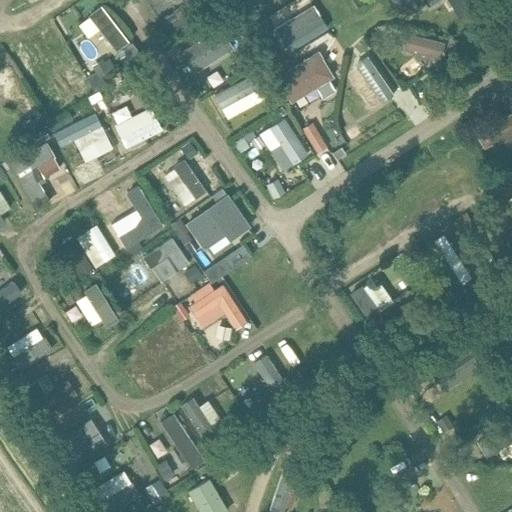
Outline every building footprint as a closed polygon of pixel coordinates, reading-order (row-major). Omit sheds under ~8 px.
[(164,19),(172,32),(206,9),(200,0),(182,0),(186,4),(164,19)] [(258,0),(267,14),(288,0),(258,0)] [(392,0),(399,10),(415,0),(427,0),(429,3),(434,0),(392,0)] [(446,0),(453,10),(463,4),(460,0),(446,0)] [(275,28),(289,51),(326,28),(312,5),(275,28)] [(89,17),(79,25),(88,38),(98,30),(115,51),(128,42),(100,6),(88,16),(89,17)] [(185,48),(198,70),(229,51),(216,30),(185,48)] [(437,40),(403,33),(399,49),(434,56),(437,40)] [(132,42),(122,50),(129,59),(139,52),(132,42)] [(333,78),(319,52),(274,79),(288,103),(317,87),(323,97),(333,92),(327,81),(333,78)] [(104,57),(93,63),(97,71),(100,75),(102,74),(111,69),(115,66),(109,56),(105,59),(104,57)] [(375,57),(350,71),(371,109),(397,96),(375,57)] [(0,92),(11,92),(11,71),(0,70),(0,92)] [(265,99),(252,75),(211,97),(218,109),(220,108),(226,120),(265,99)] [(126,147),(161,129),(151,109),(132,119),(126,108),(113,114),(118,125),(116,126),(126,147)] [(74,122),(68,112),(49,123),(55,133),(74,122)] [(482,148),(511,129),(511,112),(475,136),(482,148)] [(84,161),(111,148),(94,114),(55,134),(60,144),(73,138),(84,161)] [(285,119),(272,127),(282,142),(269,150),(282,170),(308,153),(285,119)] [(343,131),(351,143),(365,133),(357,121),(343,131)] [(244,136),(233,143),(239,153),(250,146),(247,142),(244,136)] [(34,172),(35,165),(55,154),(48,141),(10,162),(37,209),(51,201),(34,172)] [(333,154),(337,159),(344,154),(341,148),(333,154)] [(204,191),(184,162),(164,175),(184,205),(204,191)] [(136,208),(111,224),(119,237),(126,248),(127,247),(130,252),(141,246),(137,241),(162,226),(138,187),(128,194),(136,208)] [(229,197),(187,224),(196,236),(201,243),(228,224),(236,236),(250,227),(229,197)] [(358,249),(386,234),(380,224),(353,239),(358,249)] [(97,227),(79,239),(97,267),(115,256),(97,227)] [(458,283),(468,276),(441,234),(430,241),(428,237),(417,244),(448,292),(459,285),(458,283)] [(171,239),(144,257),(151,267),(169,255),(178,270),(187,264),(171,239)] [(222,257),(202,270),(210,282),(221,275),(223,273),(230,269),(222,257)] [(290,299),(265,265),(257,271),(258,272),(248,279),(272,312),(290,299)] [(0,304),(19,291),(12,282),(0,290),(0,304)] [(106,327),(117,320),(93,282),(83,289),(86,295),(76,302),(91,325),(101,319),(106,327)] [(222,287),(214,292),(209,285),(190,297),(195,304),(189,308),(196,318),(219,303),(236,328),(246,322),(222,287)] [(362,287),(351,295),(376,331),(415,302),(407,292),(392,302),(379,312),(370,299),(362,287)] [(180,303),(175,306),(184,321),(189,317),(180,303)] [(313,320),(284,339),(291,350),(321,331),(313,320)] [(178,343),(166,325),(137,345),(142,352),(146,350),(152,360),(178,343)] [(53,350),(44,337),(42,339),(36,329),(8,348),(13,356),(12,358),(21,371),(53,350)] [(462,338),(412,371),(420,383),(432,375),(438,383),(451,375),(474,359),(475,358),(462,338)] [(237,365),(267,411),(292,395),(262,349),(237,365)] [(37,419),(74,394),(66,382),(56,388),(46,375),(19,393),(37,419)] [(217,439),(191,399),(181,406),(206,446),(217,439)] [(203,460),(173,415),(162,422),(192,467),(203,460)] [(511,419),(476,441),(477,443),(485,457),(511,441),(511,443),(511,419)] [(98,431),(61,455),(70,468),(106,444),(98,431)] [(346,459),(326,471),(346,504),(366,492),(346,459)] [(101,486),(107,497),(92,506),(95,511),(112,511),(138,496),(130,483),(129,484),(123,473),(101,486)] [(278,474),(269,505),(291,511),(299,479),(278,474)] [(511,475),(495,474),(493,496),(511,497),(511,475)] [(212,477),(190,490),(203,511),(229,511),(233,510),(212,477)] [(155,503),(171,495),(163,479),(147,487),(155,503)]
